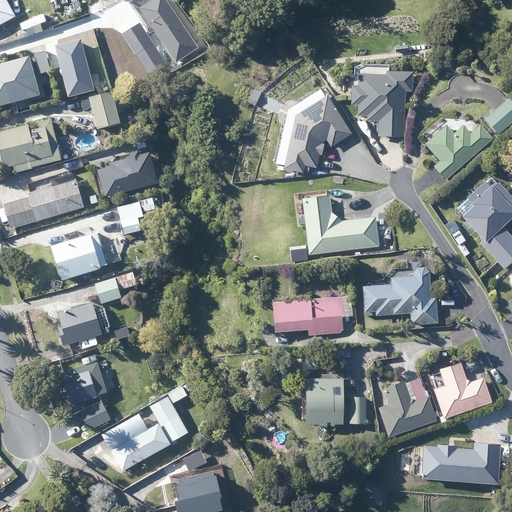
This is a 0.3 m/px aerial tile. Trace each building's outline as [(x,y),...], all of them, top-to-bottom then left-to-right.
[(14,17),(18,15),(9,0),(0,0),(0,24),(7,21),(14,17)] [(53,72),(46,51),(33,55),(40,76),(53,72)] [(0,63),(0,105),(35,95),(25,56),(0,63)] [(414,71),(412,71),(388,70),(388,71),(388,74),(360,73),(360,85),(352,85),(352,96),(352,105),(358,105),(358,115),(368,116),(368,120),(370,120),(379,121),(379,136),(401,136),(405,136),(406,91),(414,91),(414,74),(414,72),(414,71)] [(262,92),(261,91),(255,88),(253,91),(250,99),(248,102),(254,105),(256,105),(262,92)] [(285,168),(304,172),(306,164),(317,166),(320,154),(322,154),(325,143),(323,143),(328,140),(332,146),(353,133),(347,124),(329,95),(327,96),(322,88),(290,108),(278,163),(286,165),(285,168)] [(98,128),(102,127),(121,123),(113,90),(90,96),(98,128)] [(499,134),(511,122),(511,99),(510,97),(508,100),(495,111),(486,118),(499,134)] [(63,159),(61,151),(57,139),(52,118),(39,121),(41,127),(32,129),(30,123),(0,130),(0,140),(5,161),(7,167),(15,165),(17,172),(33,168),(33,167),(63,159)] [(446,179),(494,138),(481,123),(473,130),(472,132),(468,128),(464,124),(455,132),(448,124),(426,143),(432,150),(439,157),(441,160),(435,166),(444,177),(446,179)] [(100,153),(106,174),(127,167),(121,147),(100,153)] [(85,207),(78,185),(77,178),(54,185),(30,192),(31,195),(5,203),(12,228),(85,207)] [(443,178),(436,184),(440,189),(447,182),(443,178)] [(511,193),(500,181),(497,183),(495,185),(494,184),(491,186),(488,182),(487,181),(475,192),(471,195),(457,207),(484,238),(481,242),(505,268),(511,261),(511,234),(504,226),(511,218),(511,193)] [(164,199),(173,199),(172,191),(164,192),(164,199)] [(343,220),(341,218),(333,212),(331,195),(327,195),(304,198),(311,254),(359,249),(380,246),(377,216),(371,217),(353,219),(343,220)] [(158,208),(157,207),(155,197),(118,206),(125,233),(144,228),(141,218),(146,217),(145,215),(144,212),(158,208)] [(446,225),(452,233),(460,228),(455,219),(446,225)] [(99,232),(98,232),(92,234),(92,231),(81,235),(79,230),(66,234),(68,240),(53,244),(65,280),(103,267),(103,266),(110,264),(102,241),(99,232)] [(439,323),(439,320),(437,297),(431,297),(431,294),(430,271),(424,266),(418,267),(414,271),(414,275),(393,276),(393,283),(384,283),(383,279),(377,279),(377,284),(367,285),(365,285),(366,311),(377,310),(377,314),(390,314),(395,313),(402,313),(411,312),(411,317),(411,320),(412,324),(436,323),(439,323)] [(121,289),(136,285),(138,284),(134,271),(96,282),(101,300),(102,303),(123,296),(121,289)] [(345,328),(343,301),(342,296),(340,296),(320,297),(275,301),(277,327),(277,331),(310,329),(310,334),(341,332),(345,328)] [(111,326),(109,320),(105,306),(96,309),(94,302),(87,304),(59,312),(62,323),(59,324),(65,344),(104,333),(103,328),(111,326)] [(58,347),(39,352),(42,363),(61,359),(58,347)] [(350,358),(350,348),(333,349),(333,358),(350,358)] [(485,377),(481,378),(472,381),(471,377),(467,379),(461,361),(460,362),(440,368),(441,372),(446,384),(436,388),(435,388),(445,418),(493,402),(485,377)] [(107,392),(102,375),(99,376),(97,368),(90,370),(90,368),(78,371),(77,368),(64,372),(73,404),(100,396),(99,394),(107,392)] [(346,404),(346,382),(346,377),(340,377),(320,377),(307,377),(308,418),(308,423),(318,423),(320,423),(320,425),(330,425),(330,421),(332,421),(332,425),(337,425),(337,423),(345,423),(345,421),(351,421),(351,422),(367,422),(367,400),(367,396),(351,396),(351,404),(346,404)] [(390,436),(438,419),(429,395),(427,396),(421,377),(406,383),(406,380),(403,380),(384,387),(390,403),(380,407),(390,436)] [(187,395),(183,387),(182,386),(168,393),(173,402),(178,400),(187,395)] [(157,411),(170,404),(167,397),(153,403),(155,405),(157,411)] [(83,415),(89,429),(112,419),(103,400),(81,410),(83,415)] [(127,410),(130,415),(137,411),(135,407),(127,410)] [(276,419),(271,411),(257,420),(263,428),(276,419)] [(125,469),(141,460),(172,443),(173,445),(180,441),(178,437),(189,432),(180,414),(161,424),(161,423),(155,425),(139,434),(112,449),(123,470),(125,469)] [(213,463),(214,465),(231,456),(221,439),(205,448),(213,463)] [(500,446),(474,444),(474,449),(416,445),(413,477),(497,484),(500,446)] [(210,493),(198,481),(183,466),(163,486),(162,487),(166,491),(163,495),(175,506),(178,503),(187,511),(209,511),(219,502),(217,500),(210,493)]
